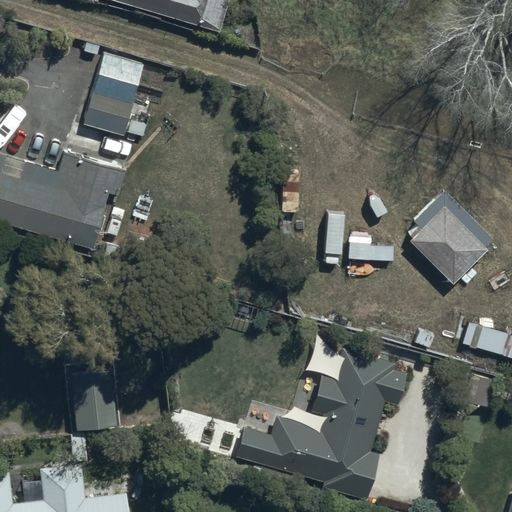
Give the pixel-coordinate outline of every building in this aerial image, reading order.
[(109,0),(219,31),(227,0),(109,0)] [(148,123),(128,118),(143,63),(102,52),(83,121),(122,132),(144,137),(148,123)] [(0,124),(0,146),(2,148),(28,112),(16,103),(0,124)] [(57,170),(0,154),(0,221),(93,247),(108,193),(118,196),(125,171),(62,153),(57,170)] [(411,236),(407,240),(451,284),(485,250),(482,247),(491,238),(443,190),(412,220),(415,223),(406,232),(411,236)] [(342,212),(325,210),(322,261),(337,262),(337,253),(339,254),(342,212)] [(369,231),(348,230),(347,258),(353,258),(353,260),(392,261),(393,246),(385,245),(385,242),(376,241),(376,245),(369,245),(369,231)] [(511,334),(466,321),(459,342),(511,357),(511,334)] [(244,426),(235,454),(322,480),(321,485),(363,498),(376,452),(368,450),(383,401),(396,404),(405,372),(392,368),(393,363),(340,347),(331,377),(320,373),(309,410),(319,413),(315,428),(275,416),(269,434),(244,426)] [(71,371),(74,427),(117,425),(114,368),(71,371)] [(469,372),(460,398),(485,407),(494,380),(469,372)] [(11,502),(8,472),(0,472),(0,511),(127,511),(125,493),(85,497),(81,462),(39,467),(43,498),(11,502)]
